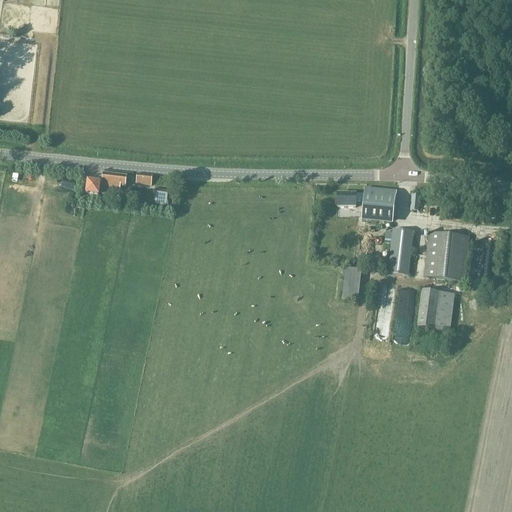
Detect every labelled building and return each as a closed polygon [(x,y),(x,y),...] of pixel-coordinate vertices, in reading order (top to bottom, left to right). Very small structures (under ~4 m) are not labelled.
[(103,173),(102,183),(100,183),(100,182),(87,181),(85,194),(98,196),(99,194),(104,195),(104,190),(120,192),(120,186),(125,187),(127,176),(103,173)] [(152,176),(136,174),(135,185),(151,187),(152,176)] [(356,194),(336,194),(336,209),(356,209),(356,203),(362,203),(360,222),(392,225),(394,202),(395,202),(396,192),(364,188),(363,195),(356,195),(356,194)] [(411,195),(409,211),(418,212),(420,196),(411,195)] [(408,277),(413,233),(392,230),(391,234),(385,233),(384,244),(390,245),(387,275),(408,277)] [(464,284),(469,238),(428,233),(423,278),(464,284)] [(357,303),(361,270),(345,269),(341,301),(357,303)] [(449,332),(454,296),(421,291),(416,328),(449,332)]
